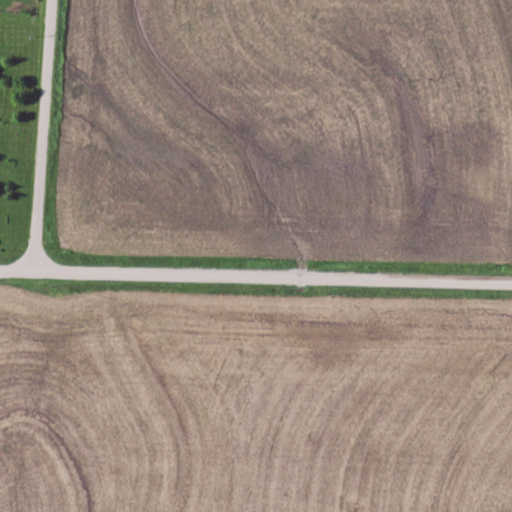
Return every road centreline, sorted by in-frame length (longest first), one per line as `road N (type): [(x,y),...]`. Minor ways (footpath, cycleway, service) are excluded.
road 1 (residential): [(0,274),(511,286)]
road 2 (residential): [(33,276),(51,0)]
